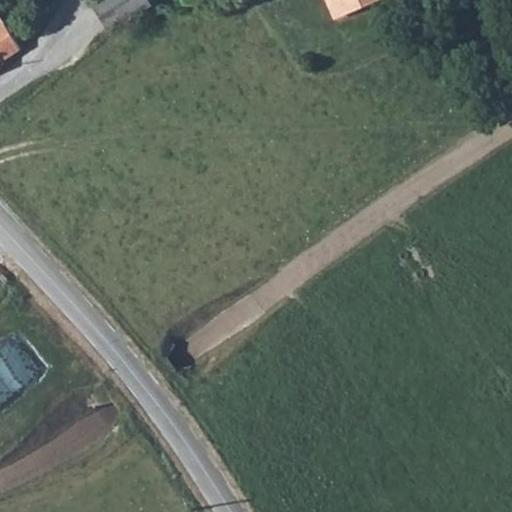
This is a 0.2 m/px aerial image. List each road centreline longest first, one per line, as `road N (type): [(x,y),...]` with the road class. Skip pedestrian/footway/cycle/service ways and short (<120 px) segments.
road 1 (track): [(0,484),(511,128)]
road 2 (tertiary): [(228,511),(143,386),(0,229)]
